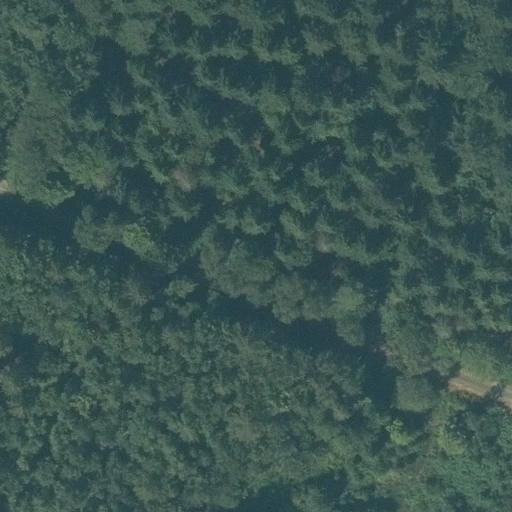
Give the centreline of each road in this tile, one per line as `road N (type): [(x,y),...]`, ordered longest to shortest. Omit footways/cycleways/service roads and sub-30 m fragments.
road 1 (track): [(511,390),(0,182)]
road 2 (track): [(0,173),(68,0)]
